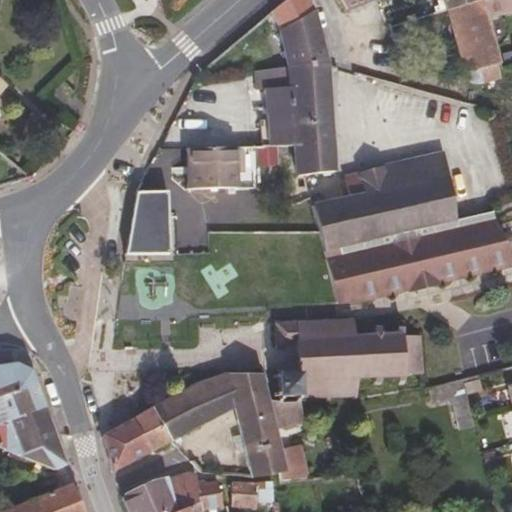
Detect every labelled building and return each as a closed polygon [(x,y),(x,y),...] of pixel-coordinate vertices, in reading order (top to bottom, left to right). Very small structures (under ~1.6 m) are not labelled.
[(312,12),(303,0),(282,0),(280,2),(269,12),(280,34),(287,69),(327,66),(312,12)] [(369,0),(339,0),(346,9),(369,0)] [(445,11),(442,0),(441,0),(435,2),(439,13),(445,11)] [(442,0),(445,11),(481,0),(480,0),(442,0)] [(486,17),(481,0),(445,11),(464,76),(472,83),(480,85),(500,79),(497,69),(500,68),(486,17)] [(511,0),(480,0),(481,0),(486,17),(511,11),(511,0)] [(287,69),(256,73),(257,91),(265,91),(267,122),(260,122),(261,148),(273,147),(294,147),(296,177),(335,175),(327,66),(287,69)] [(63,108),(75,95),(64,83),(52,95),(63,108)] [(192,149),(188,150),(188,190),(237,188),(236,148),(192,149)] [(334,193),(310,199),(315,217),(324,251),(460,221),(445,155),(345,178),(350,198),(337,201),(334,193)] [(167,192),(136,193),(126,256),(169,253),(167,192)] [(484,216),(460,221),(324,251),(336,304),(358,296),(361,302),(383,293),(385,297),(408,288),(410,292),(437,281),(439,285),(462,275),(464,279),(485,271),(487,274),(506,266),(504,257),(494,230),(489,215),(484,216)] [(494,230),(504,257),(511,254),(511,234),(510,227),(494,230)] [(296,323),(277,324),(278,346),(296,346),(297,375),(282,375),(282,371),(277,371),(277,377),(272,377),(272,382),(276,382),(277,393),(271,393),(272,400),(280,400),(280,395),(292,394),(293,399),(299,399),(326,398),(327,402),(331,402),(331,398),(353,397),(354,401),(358,401),(357,378),(373,378),(374,387),(382,386),(382,378),(398,377),(398,386),(405,386),(405,377),(423,376),(422,336),(404,336),(403,327),(396,327),(397,334),(381,335),(381,326),(373,326),(373,336),(356,335),(355,316),(350,315),(348,321),(330,322),(330,317),(325,317),(325,322),(301,323),(301,320),(296,320),(296,323)] [(0,366),(0,450),(57,471),(66,466),(30,371),(14,364),(0,366)] [(177,395),(154,408),(171,442),(236,409),(241,434),(233,436),(237,450),(245,448),(251,479),(277,475),(280,482),(309,479),(311,479),(299,446),(281,451),(274,429),(300,424),(299,399),(293,399),(280,400),(272,400),(268,400),(261,376),(230,374),(199,384),(177,395)] [(465,395),(461,380),(430,388),(434,403),(449,399),(458,431),(472,427),(465,395)] [(154,408),(130,421),(147,454),(171,442),(154,408)] [(130,421),(104,436),(104,444),(107,455),(111,472),(147,454),(130,421)] [(176,478),(170,479),(180,511),(193,507),(201,504),(197,486),(195,476),(188,474),(176,478)] [(146,486),(127,496),(125,500),(128,510),(129,511),(178,511),(180,511),(170,479),(146,486)] [(202,511),(223,507),(218,482),(197,486),(201,504),(202,511)] [(273,501),(273,483),(251,485),(233,484),(233,508),(257,510),(258,501),(273,501)] [(83,511),(73,485),(46,496),(5,511),(83,511)]
